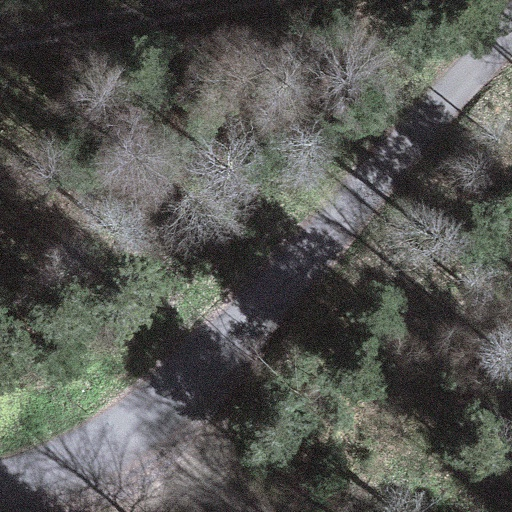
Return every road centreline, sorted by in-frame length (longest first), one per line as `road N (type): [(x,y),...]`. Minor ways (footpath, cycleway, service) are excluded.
road 1 (unclassified): [(0,480),(131,441),(204,372),(511,29)]
road 2 (track): [(300,0),(0,38)]
road 3 (track): [(131,441),(258,511)]
